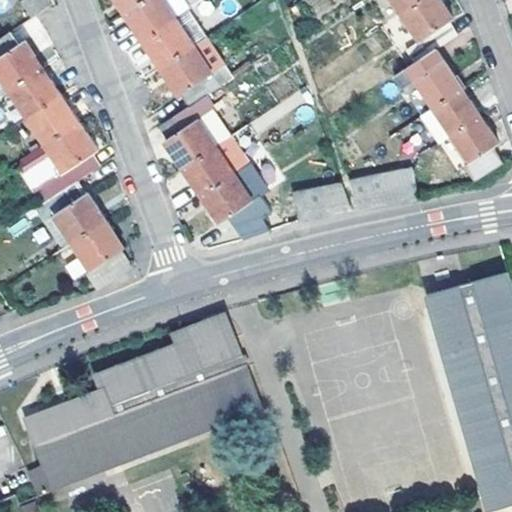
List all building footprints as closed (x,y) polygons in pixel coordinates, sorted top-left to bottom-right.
[(54,0),(23,0),(23,1),(33,17),(56,2),(54,0)] [(117,0),(119,2),(127,13),(146,0),(117,0)] [(185,0),(146,0),(127,13),(132,20),(144,39),(190,8),(185,0)] [(393,0),(403,14),(424,0),(393,0)] [(408,48),(417,62),(438,49),(458,36),(449,21),(455,17),(443,0),(424,0),(403,14),(420,40),(408,48)] [(156,56),(163,67),(208,37),(190,8),(144,39),(156,56)] [(0,75),(10,90),(45,68),(27,41),(21,44),(12,31),(0,38),(0,75)] [(188,106),(206,95),(234,76),(208,37),(163,67),(188,106)] [(417,62),(396,76),(403,87),(416,79),(435,107),(464,88),(438,49),(417,62)] [(10,90),(29,117),(63,95),(45,68),(10,90)] [(422,116),(440,143),(454,134),(482,116),(469,96),(464,88),(435,107),(422,116)] [(47,144),(81,122),(77,117),(63,95),(29,117),(47,144)] [(175,156),(183,168),(219,145),(233,136),(206,95),(188,106),(161,124),(169,138),(165,141),(175,156)] [(482,116),(454,134),(470,160),(463,165),(474,180),(503,161),(493,146),(499,141),(482,116)] [(98,149),(81,122),(47,144),(21,161),(21,169),(35,191),(38,189),(46,201),(80,179),(102,164),(94,152),(98,149)] [(233,136),(219,145),(236,171),(250,162),(233,136)] [(201,195),(236,171),(219,145),(183,168),(201,195)] [(262,171),(255,159),(250,162),(236,171),(201,195),(219,222),(224,219),(234,234),(268,211),(248,180),(262,171)] [(417,194),(412,167),(396,170),(401,197),(417,194)] [(401,197),(396,170),(382,173),(388,200),(401,197)] [(388,200),(382,173),(367,176),(372,203),(388,200)] [(372,203),(367,176),(350,180),(359,206),(372,203)] [(100,209),(80,179),(46,201),(37,207),(46,220),(54,215),(72,242),(107,219),(100,209)] [(329,213),(351,208),(343,181),(323,185),(329,213)] [(329,213),(323,185),(309,188),(314,216),(329,213)] [(314,216),(309,188),(293,191),(298,219),(314,216)] [(54,215),(46,220),(64,248),(72,242),(54,215)] [(125,247),(107,219),(72,242),(91,269),(88,272),(98,288),(132,266),(122,249),(125,247)] [(511,289),(507,274),(429,297),(489,509),(511,502),(511,289)] [(73,414),(33,430),(54,487),(262,408),(228,312),(177,330),(180,340),(98,370),(104,388),(69,402),(73,414)] [(73,414),(69,402),(28,417),(33,430),(73,414)]
